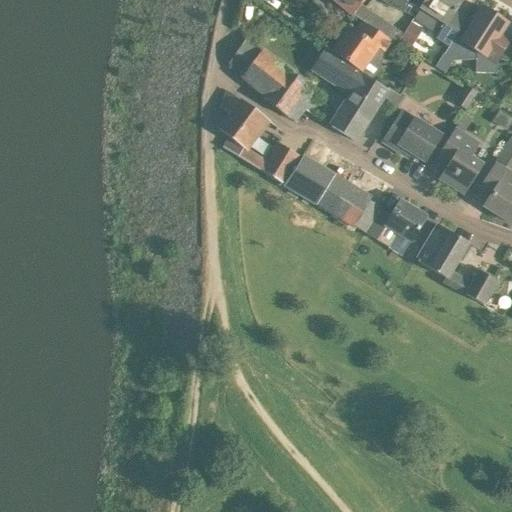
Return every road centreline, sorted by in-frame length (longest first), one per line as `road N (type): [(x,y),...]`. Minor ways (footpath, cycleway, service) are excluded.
road 1 (residential): [(511,241),(283,122),(217,66)]
road 2 (track): [(212,272),(172,511)]
road 3 (track): [(208,152),(212,272)]
